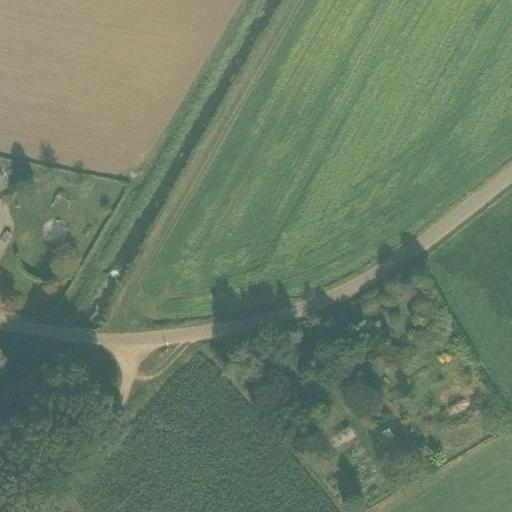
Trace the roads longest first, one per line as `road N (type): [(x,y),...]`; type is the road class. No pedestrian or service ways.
road 1 (unclassified): [(0,327),(136,345),(235,329),(331,298),(414,251),(511,175)]
road 2 (track): [(136,345),(115,407),(76,456),(11,511)]
